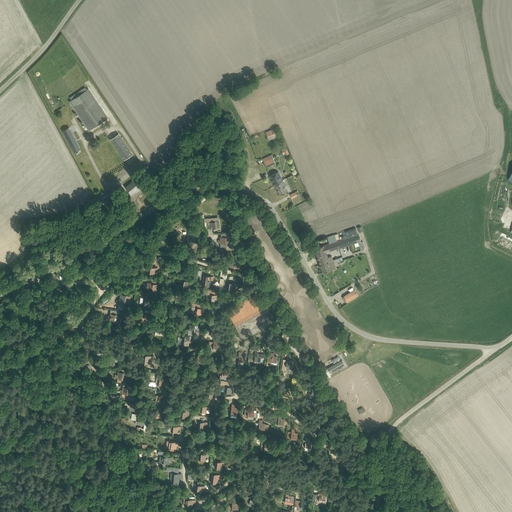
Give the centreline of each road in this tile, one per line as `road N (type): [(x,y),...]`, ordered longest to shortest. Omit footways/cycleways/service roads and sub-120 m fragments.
road 1 (unclassified): [(36,274),(189,189),(223,184),(268,205),(350,326),(388,340),(497,348)]
road 2 (unclassified): [(380,477),(390,430),(497,348)]
road 3 (unclassified): [(0,90),(79,0)]
